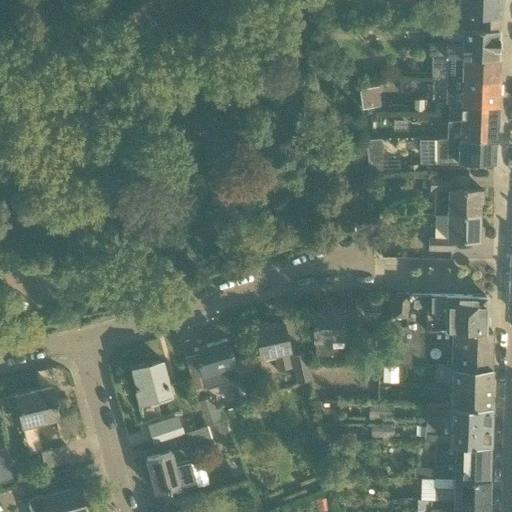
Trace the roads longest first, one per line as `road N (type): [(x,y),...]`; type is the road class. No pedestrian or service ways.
road 1 (residential): [(75,341),(304,277),(378,275)]
road 2 (residential): [(122,511),(75,341)]
